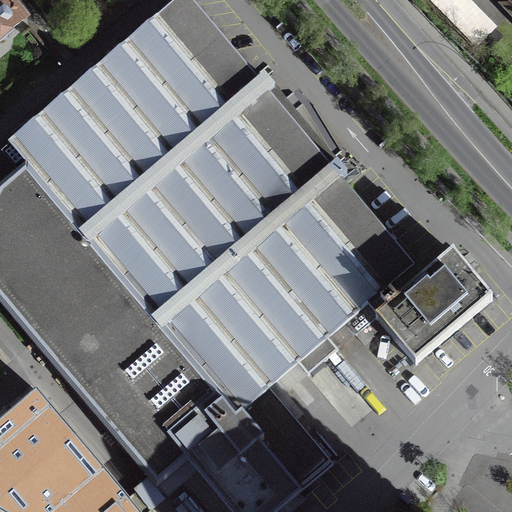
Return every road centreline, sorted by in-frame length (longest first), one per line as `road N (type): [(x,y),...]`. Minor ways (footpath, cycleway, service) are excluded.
road 1 (residential): [(474,388),(357,511)]
road 2 (secondary): [(414,74),(511,184)]
